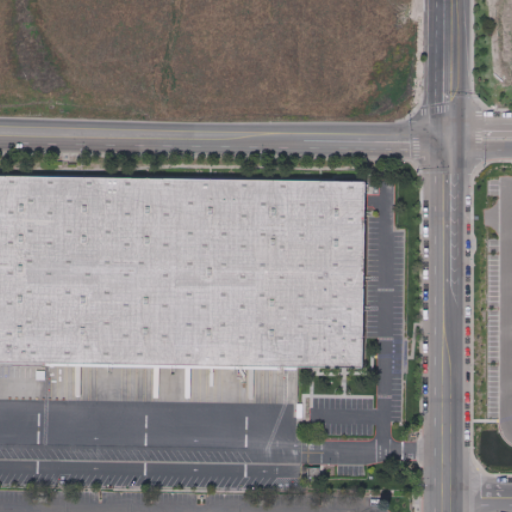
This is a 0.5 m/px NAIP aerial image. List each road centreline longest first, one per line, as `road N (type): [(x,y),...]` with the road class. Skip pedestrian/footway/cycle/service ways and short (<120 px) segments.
road 1 (tertiary): [(0,128),(448,136)]
road 2 (secondary): [(445,511),(447,287)]
road 3 (secondary): [(447,287),(448,136)]
road 4 (secondary): [(435,0),(435,111),(448,136)]
road 5 (secondary): [(448,136),(459,107),(460,0)]
